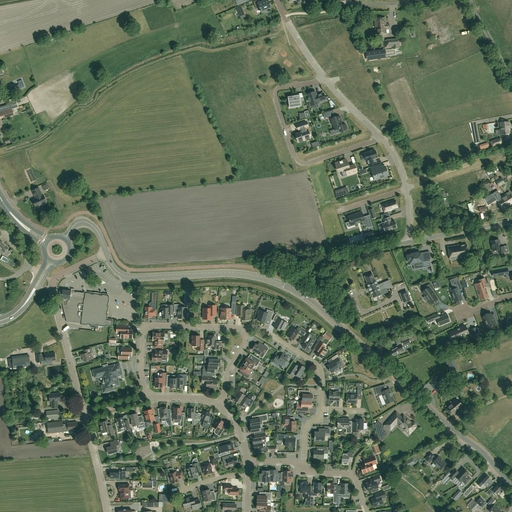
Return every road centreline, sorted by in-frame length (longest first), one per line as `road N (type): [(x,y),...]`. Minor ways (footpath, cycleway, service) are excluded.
road 1 (unclassified): [(511,483),(293,289)]
road 2 (residential): [(379,135),(304,163),(296,159),(275,91),(323,77)]
road 3 (unclassified): [(293,289),(245,273),(125,276),(106,252)]
road 4 (unclassified): [(83,414),(51,284),(106,252)]
road 5 (residential): [(243,328),(144,327),(145,398)]
road 6 (residential): [(321,411),(316,366),(262,330),(243,328)]
